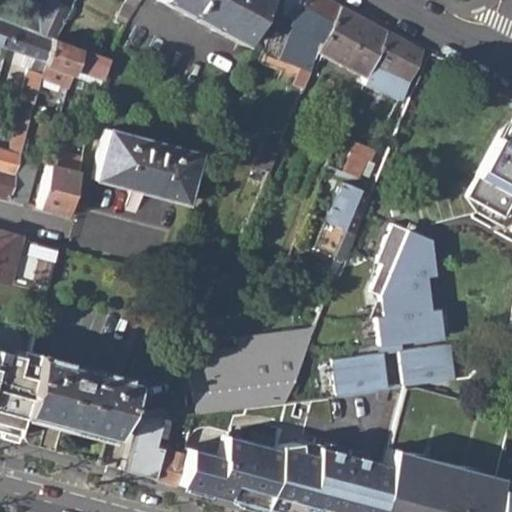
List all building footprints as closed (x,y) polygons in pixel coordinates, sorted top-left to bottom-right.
[(48,35),(53,37),(71,0),(41,0),(35,11),(26,9),(18,24),(48,35)] [(160,0),(241,45),(265,0),(160,0)] [(291,10),(290,15),(321,32),(334,5),(325,0),(281,0),(280,5),(291,10)] [(339,65),(361,77),(381,30),(355,16),(334,5),(321,32),(317,39),(313,46),(341,61),(339,65)] [(286,22),(317,39),(321,32),(290,15),(286,22)] [(0,40),(8,43),(13,22),(0,17),(0,40)] [(0,196),(6,198),(17,154),(30,103),(37,76),(39,66),(48,35),(18,24),(15,23),(13,22),(8,43),(6,48),(20,53),(16,65),(10,64),(1,97),(18,102),(5,151),(0,149),(0,196)] [(358,84),(398,101),(420,51),(400,40),(381,30),(361,77),(358,84)] [(48,35),(39,66),(68,74),(69,70),(75,44),(53,37),(48,35)] [(75,44),(69,70),(97,79),(103,54),(75,44)] [(293,80),(301,84),(309,65),(300,62),(293,80)] [(39,66),(37,76),(65,83),(66,80),(68,74),(39,66)] [(68,74),(66,80),(95,88),(97,79),(69,70),(68,74)] [(30,103),(17,154),(25,156),(28,157),(41,107),(30,103)] [(511,119),(508,127),(495,138),(464,195),(503,217),(511,200),(511,119)] [(132,188),(181,202),(195,152),(103,128),(89,176),(132,188)] [(252,159),(267,165),(277,142),(262,136),(252,159)] [(55,211),(63,213),(77,156),(62,151),(63,146),(50,142),(34,205),(55,211)] [(353,178),(361,159),(331,146),(323,165),(353,178)] [(24,161),(25,156),(17,154),(6,198),(14,200),(23,203),(34,164),(24,161)] [(311,243),(341,259),(368,195),(339,182),(311,243)] [(411,291),(409,278),(423,276),(420,254),(426,239),(389,223),(373,262),(378,264),(367,292),(375,295),(378,315),(371,316),(375,344),(439,336),(434,303),(420,305),(418,290),(411,291)] [(0,281),(4,282),(7,269),(3,268),(8,249),(20,252),(24,237),(14,234),(0,230),(0,281)] [(425,289),(423,276),(409,278),(411,291),(418,290),(420,305),(434,303),(432,288),(425,289)] [(35,327),(8,320),(5,335),(31,342),(35,327)] [(187,375),(192,412),(281,401),(312,327),(236,335),(237,346),(190,351),(191,366),(186,366),(187,375)] [(0,334),(0,435),(7,438),(15,407),(28,353),(31,342),(5,335),(0,334)] [(402,386),(403,386),(414,385),(453,380),(448,343),(397,350),(402,386)] [(28,353),(15,407),(105,433),(128,378),(28,353)] [(334,395),(384,388),(380,354),(329,360),(334,395)] [(403,386),(382,466),(373,499),(369,511),(485,511),(494,480),(511,411),(414,385),(403,386)] [(139,473),(174,482),(180,460),(166,456),(168,450),(150,445),(158,416),(132,419),(119,468),(139,473)] [(200,422),(194,443),(212,448),(218,427),(200,422)] [(239,500),(284,511),(295,511),(296,509),(303,511),(306,511),(369,511),(373,499),(382,466),(310,446),(308,454),(291,449),(291,444),(273,444),(272,449),(219,434),(213,456),(183,448),(180,460),(174,482),(219,494),(224,490),(231,492),(240,494),(239,500)] [(511,511),(511,484),(494,480),(485,511),(511,511)]
